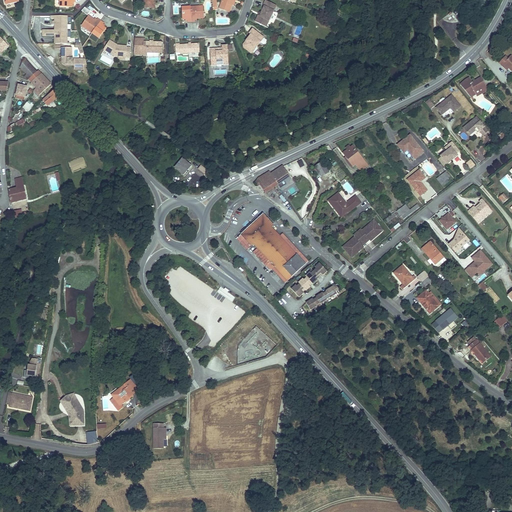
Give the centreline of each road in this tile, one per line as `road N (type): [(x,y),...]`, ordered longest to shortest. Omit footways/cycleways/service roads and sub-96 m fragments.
road 1 (residential): [(143,276),(197,363),(195,384),(94,450),(0,436)]
road 2 (secondary): [(508,0),(478,48),(447,75),(273,162)]
road 3 (secondary): [(262,303),(447,511)]
road 4 (unclassified): [(352,276),(511,401)]
road 5 (residential): [(511,144),(362,268)]
road 6 (secondary): [(26,43),(143,173)]
road 7 (residential): [(0,203),(5,120),(26,43)]
road 8 (track): [(311,511),(358,498),(432,511)]
road 9 (unclassified): [(259,198),(352,276)]
